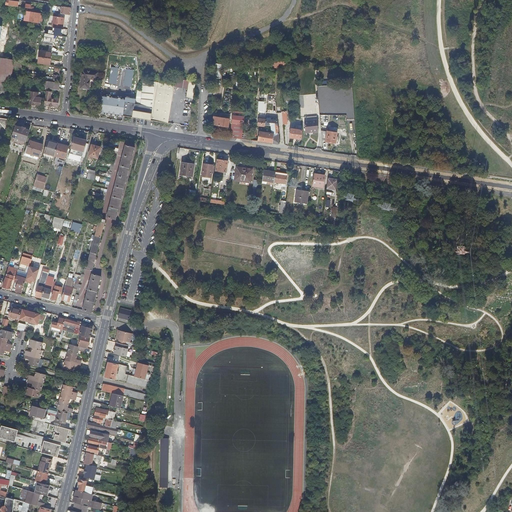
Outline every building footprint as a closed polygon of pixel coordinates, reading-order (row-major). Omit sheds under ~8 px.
[(70,15),(71,8),(62,6),(61,13),(70,15)] [(41,13),(26,11),(26,16),(24,16),(24,21),(39,23),(40,21),(40,15),(41,13)] [(54,15),(52,26),(63,28),(64,24),(63,24),(65,17),(54,15)] [(55,35),(45,33),(43,44),(53,46),(55,35)] [(38,63),(50,65),(52,53),(40,51),(38,63)] [(0,84),(10,85),(12,75),(14,75),(14,72),(12,71),(14,60),(1,58),(0,67),(0,84)] [(118,68),(111,67),(108,83),(116,84),(118,68)] [(98,79),(99,71),(82,69),(81,87),(89,88),(90,79),(98,79)] [(133,70),(126,69),(124,86),(131,87),(133,70)] [(193,99),(195,86),(196,82),(189,81),(176,79),(175,84),(188,87),(186,98),(193,99)] [(126,102),(123,116),(151,120),(168,123),(175,84),(155,81),(143,80),(142,90),(137,89),(137,99),(136,104),(126,102)] [(59,90),(60,84),(53,83),(54,81),(50,81),(46,81),(45,88),(59,90)] [(44,105),(49,106),(49,107),(52,107),(52,106),(58,107),(59,100),(51,99),(52,92),(46,91),(44,105)] [(38,93),(31,92),(30,103),(40,105),(41,97),(37,97),(38,93)] [(124,99),(101,96),(98,112),(123,116),(126,102),(136,104),(137,99),(124,97),(124,99)] [(267,102),(259,101),(258,116),(266,117),(267,102)] [(234,111),(231,137),(242,139),(243,132),(245,112),(234,111)] [(221,117),(221,114),(215,113),(213,125),(219,125),(219,126),(229,127),(230,118),(221,117)] [(259,118),(258,125),(265,126),(266,119),(259,118)] [(318,131),(317,119),(304,120),(305,131),(313,130),(313,132),(318,131)] [(29,130),(15,125),(11,137),(15,138),(13,142),(24,146),(29,130)] [(301,140),(302,130),(291,129),(290,137),(297,138),(296,140),(297,141),(299,141),(301,140)] [(337,132),(321,130),(322,138),(326,139),(326,141),(335,143),(337,132)] [(259,131),(258,142),(273,144),(273,133),(272,133),(259,131)] [(83,152),(87,140),(74,136),(71,149),(83,152)] [(27,152),(39,156),(43,144),(31,140),(27,152)] [(55,156),(59,143),(48,140),(44,153),(55,156)] [(67,154),(68,149),(69,146),(59,143),(55,156),(65,160),(67,154)] [(91,144),(87,157),(98,160),(101,147),(91,144)] [(116,219),(135,147),(126,145),(107,217),(116,219)] [(228,161),(217,159),(216,170),(226,172),(228,161)] [(195,164),(182,162),(181,174),(193,176),(195,164)] [(202,176),(211,177),(212,173),(213,174),(214,171),(212,171),(213,165),(204,163),(204,164),(203,176),(202,176)] [(245,169),(245,168),(237,167),(235,180),(241,181),(241,180),(250,181),(252,170),(245,169)] [(88,179),(95,180),(98,171),(90,169),(88,179)] [(274,182),(276,172),(264,170),(262,181),(274,182)] [(285,173),(276,172),(274,182),(286,184),(287,175),(284,175),(285,173)] [(325,176),(314,174),(312,186),(323,188),(325,176)] [(37,175),(33,188),(43,191),(47,178),(37,175)] [(338,179),(328,177),(327,187),(336,188),(338,179)] [(308,192),(297,190),(295,202),(307,203),(308,192)] [(353,194),(343,192),(342,199),(352,201),(353,194)] [(64,220),(64,219),(54,216),(51,226),(61,229),(62,226),(64,220)] [(90,240),(89,245),(92,246),(89,257),(86,256),(85,261),(88,262),(86,268),(92,270),(105,220),(100,218),(98,224),(95,223),(94,229),(97,229),(94,241),(90,240)] [(71,228),(72,222),(64,220),(62,226),(71,228)] [(105,220),(92,270),(106,220),(105,220)] [(80,233),(82,224),(73,222),(72,222),(71,228),(70,230),(80,233)] [(26,281),(32,283),(33,280),(36,281),(40,269),(30,266),(26,278),(26,280),(26,281)] [(8,269),(2,287),(10,289),(13,279),(10,278),(10,276),(11,276),(12,274),(10,273),(11,270),(8,269)] [(43,272),(36,296),(42,298),(42,296),(45,288),(48,275),(49,273),(43,272)] [(91,312),(100,276),(92,274),(83,310),(91,312)] [(45,288),(42,296),(49,298),(55,277),(48,275),(45,288)] [(19,282),(16,290),(22,292),(26,281),(26,280),(26,278),(20,276),(19,282)] [(100,276),(91,312),(92,312),(101,276),(100,276)] [(77,278),(73,287),(78,290),(83,281),(77,278)] [(63,287),(56,285),(52,298),(56,300),(59,291),(61,292),(63,287)] [(65,288),(62,299),(70,301),(73,290),(65,288)] [(19,318),(22,310),(11,307),(9,316),(14,317),(19,318)] [(118,317),(130,320),(132,310),(120,307),(118,317)] [(23,309),(20,319),(24,320),(24,321),(31,322),(38,324),(40,314),(23,309)] [(63,330),(65,319),(60,317),(59,323),(54,322),(52,327),(63,330)] [(64,328),(71,329),(72,326),(75,327),(76,326),(77,326),(78,323),(66,319),(64,328)] [(80,334),(90,337),(92,329),(82,326),(80,334)] [(0,336),(8,339),(10,339),(11,335),(13,336),(14,332),(2,329),(0,336)] [(129,341),(131,333),(118,330),(117,333),(118,334),(118,335),(117,335),(116,338),(119,339),(119,342),(128,344),(130,345),(131,342),(129,341)] [(0,344),(11,348),(12,344),(7,343),(8,339),(0,336),(0,344)] [(85,348),(87,349),(90,338),(82,336),(79,346),(85,348)] [(32,348),(40,350),(42,343),(30,339),(29,343),(31,343),(30,347),(32,348)] [(114,353),(126,356),(128,348),(128,344),(119,342),(117,342),(114,353)] [(0,353),(4,355),(5,350),(10,352),(11,348),(0,344),(0,353)] [(85,348),(79,346),(70,344),(68,352),(78,355),(79,350),(85,352),(85,348)] [(24,354),(40,359),(42,351),(40,350),(32,348),(31,352),(26,351),(24,354)] [(75,362),(81,364),(82,360),(77,359),(78,355),(68,352),(66,360),(75,362)] [(28,364),(38,366),(40,359),(24,354),(23,358),(29,359),(28,364)] [(64,368),(74,371),(75,366),(80,368),(81,364),(75,362),(66,360),(64,368)] [(115,379),(118,364),(108,361),(105,376),(115,379)] [(138,361),(134,376),(146,379),(149,364),(138,361)] [(119,364),(117,371),(124,373),(126,366),(119,364)] [(44,383),(46,375),(36,372),(35,376),(29,375),(28,379),(42,382),(44,383)] [(128,374),(127,381),(150,387),(152,380),(146,379),(134,376),(128,374)] [(41,390),(44,383),(42,382),(28,379),(27,382),(33,384),(32,388),(40,390),(41,390)] [(124,395),(125,388),(103,383),(102,390),(114,393),(119,394),(124,395)] [(73,391),(74,387),(64,385),(62,392),(77,396),(78,393),(73,391)] [(11,396),(13,388),(5,386),(3,394),(11,396)] [(38,398),(40,390),(32,388),(30,387),(29,392),(27,391),(26,394),(38,398)] [(125,388),(124,395),(147,401),(149,394),(125,388)] [(76,400),(77,396),(62,392),(60,401),(70,403),(71,399),(76,400)] [(69,412),(73,413),(74,409),(69,407),(70,403),(60,401),(58,409),(59,409),(68,412),(69,412)] [(46,409),(32,405),(30,415),(43,418),(46,409)] [(97,407),(95,415),(104,417),(105,418),(106,413),(108,414),(109,410),(97,407)] [(66,424),(67,419),(66,419),(68,412),(59,409),(56,421),(66,424)] [(36,431),(45,433),(47,423),(38,421),(36,431)] [(118,429),(89,422),(87,428),(117,435),(118,429)] [(19,430),(2,425),(0,433),(0,437),(16,442),(17,438),(15,437),(15,436),(17,437),(19,430)] [(54,431),(68,434),(69,429),(55,425),(54,431)] [(91,430),(89,437),(108,441),(110,435),(91,430)] [(52,439),(66,443),(67,437),(53,434),(52,439)] [(108,441),(89,437),(88,442),(98,444),(98,443),(101,444),(100,447),(106,449),(108,441)] [(158,488),(167,488),(168,439),(160,438),(158,488)] [(45,441),(41,452),(58,457),(60,451),(58,450),(59,449),(60,449),(61,445),(45,441)] [(95,454),(86,452),(83,462),(87,463),(97,466),(99,466),(102,455),(98,454),(97,458),(94,457),(95,454)] [(21,461),(7,457),(6,462),(19,466),(21,461)] [(40,471),(48,473),(50,464),(51,465),(53,459),(43,457),(42,461),(43,461),(40,471)] [(87,463),(84,477),(94,479),(97,466),(87,463)] [(45,484),(48,473),(40,471),(38,471),(36,481),(45,484)] [(9,485),(10,480),(0,477),(0,482),(6,484),(9,485)] [(80,484),(79,490),(84,491),(86,485),(87,480),(80,479),(78,483),(80,484)] [(39,494),(47,496),(50,485),(45,484),(36,481),(35,481),(32,492),(39,494)] [(86,485),(84,491),(91,493),(93,487),(86,485)] [(92,500),(93,493),(91,493),(84,491),(79,490),(76,489),(75,492),(72,492),(72,495),(74,496),(86,498),(90,499),(92,500)] [(41,507),(42,507),(43,503),(37,501),(39,494),(32,492),(22,490),(21,497),(26,498),(25,503),(41,507)] [(68,510),(67,511),(86,511),(88,506),(76,503),(74,511),(68,510)]
